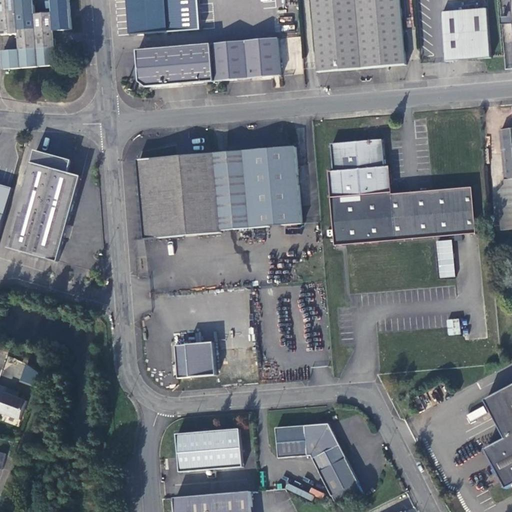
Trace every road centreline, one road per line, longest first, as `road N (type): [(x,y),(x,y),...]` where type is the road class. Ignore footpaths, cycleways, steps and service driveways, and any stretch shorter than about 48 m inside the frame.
road 1 (unclassified): [(107,124),(511,90)]
road 2 (unclassified): [(159,403),(368,395),(433,511)]
road 3 (unclassified): [(107,124),(121,307)]
road 4 (unknown): [(397,442),(511,373)]
road 5 (residential): [(121,307),(0,272)]
road 6 (unclassified): [(97,0),(107,124)]
